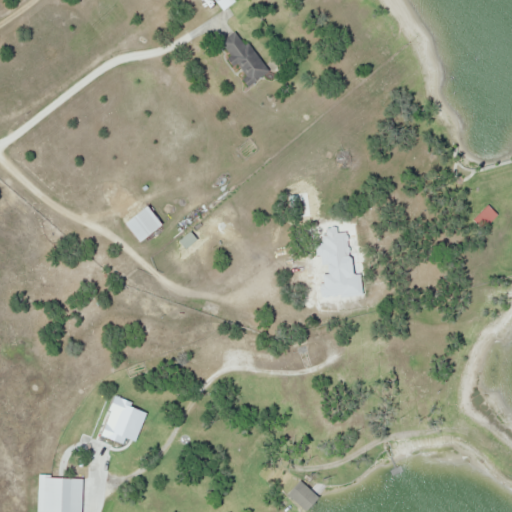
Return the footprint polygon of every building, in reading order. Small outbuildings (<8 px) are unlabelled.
[(208,0),(218,12),(234,0),(233,0),(208,0)] [(245,87),(265,71),(234,30),(217,42),(230,59),(226,62),(245,87)] [(158,222),(139,203),(118,224),(137,243),(158,222)] [(480,229),(494,216),(485,206),(471,218),(480,229)] [(321,231),(328,248),(334,245),(327,228),(321,231)] [(304,343),(303,338),(287,343),(289,348),(304,343)] [(33,511),(47,511),(75,511),(76,476),(33,475),(33,511)] [(313,497),(295,480),(282,493),(300,510),(313,497)]
